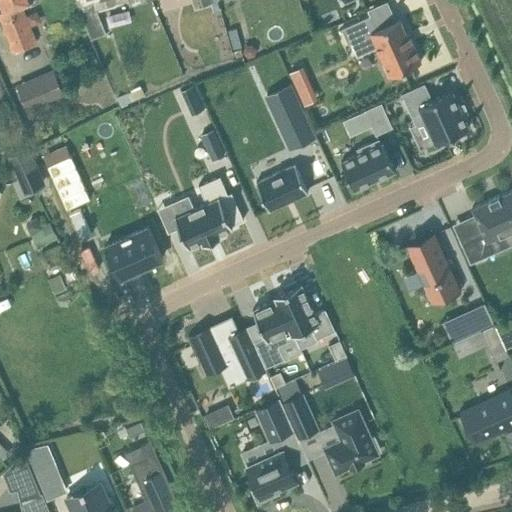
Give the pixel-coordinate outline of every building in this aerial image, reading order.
[(30,0),(0,0),(0,2),(3,10),(0,11),(0,14),(14,50),(36,42),(21,4),(30,0)] [(90,0),(92,3),(79,8),(92,38),(106,31),(97,9),(124,0),(90,0)] [(305,0),(314,23),(344,12),(339,0),(305,0)] [(390,74),(422,60),(408,30),(406,31),(400,18),(378,28),(371,12),(341,26),(348,41),(371,31),(390,74)] [(301,66),(290,71),(297,87),(308,82),(301,66)] [(17,84),(27,110),(36,106),(41,115),(53,109),(49,100),(65,93),(54,68),(17,84)] [(433,98),(425,82),(402,92),(416,123),(425,119),(436,142),(469,127),(452,89),(433,98)] [(193,84),(182,89),(187,100),(198,95),(193,84)] [(290,84),(265,95),(291,151),(315,140),(290,84)] [(381,101),(365,109),(376,133),(393,126),(381,101)] [(156,114),(131,123),(153,181),(177,171),(156,114)] [(193,124),(173,130),(186,169),(206,163),(193,124)] [(213,128),(202,133),(214,160),(225,155),(213,128)] [(369,143),(358,148),(360,152),(343,160),(343,159),(341,160),(354,188),(355,188),(355,187),(395,169),(395,170),(396,169),(383,141),(383,142),(382,142),(379,137),(368,142),(369,143)] [(58,141),(36,151),(56,195),(78,184),(58,141)] [(29,145),(8,155),(24,191),(46,182),(29,145)] [(296,163),(257,181),(269,209),(308,191),(296,163)] [(176,215),(175,215),(188,245),(189,245),(203,239),(204,242),(204,243),(221,236),(220,235),(218,232),(232,226),(233,226),(232,223),(244,218),(232,191),(228,192),(220,174),(199,183),(207,202),(176,215)] [(511,188),(473,207),(485,233),(463,243),(471,261),(494,251),(489,239),(511,228),(511,188)] [(148,225),(104,245),(119,277),(162,257),(148,225)] [(408,242),(406,243),(432,301),(434,301),(433,299),(459,287),(459,289),(461,288),(435,230),(433,231),(434,232),(409,244),(408,242)] [(287,288),(276,293),(296,336),(297,336),(295,332),(311,325),(317,338),(336,329),(326,307),(315,312),(302,283),(302,282),(297,283),(296,280),(285,285),(287,288)] [(254,307),(253,308),(265,334),(254,339),(266,366),(285,357),(279,344),(296,336),(276,293),(275,294),(275,295),(276,295),(277,297),(255,308),(254,307)] [(485,305),(458,317),(466,335),(493,323),(485,305)] [(190,333),(189,334),(206,373),(208,372),(208,371),(226,363),(227,363),(228,363),(228,362),(235,359),(244,377),(247,375),(248,377),(249,377),(249,376),(264,369),(265,370),(266,369),(246,325),(245,326),(245,327),(230,334),(230,333),(228,334),(229,335),(218,340),(211,324),(209,325),(210,325),(191,334),(190,333)] [(511,331),(511,329),(501,334),(507,346),(511,343),(511,331)] [(467,335),(452,342),(459,357),(473,350),(467,335)] [(340,342),(330,347),(335,359),(346,354),(340,342)] [(348,358),(334,364),(341,381),(356,375),(348,358)] [(281,373),(271,377),(277,388),(286,384),(281,373)] [(511,427),(511,392),(509,386),(460,409),(474,442),(505,428),(506,431),(511,427)] [(301,392),(282,401),(299,437),(317,429),(301,392)] [(278,397),(256,407),(271,440),(293,430),(278,397)] [(226,407),(206,416),(211,428),(232,419),(226,407)] [(359,410),(335,421),(344,441),(326,449),(337,473),(355,465),(356,467),(366,463),(365,461),(379,454),(377,450),(381,449),(376,437),(372,438),(359,410)] [(141,423),(126,430),(130,438),(145,432),(141,423)] [(150,440),(140,444),(145,455),(130,462),(146,498),(134,504),(137,511),(149,511),(154,510),(155,511),(183,511),(149,434),(148,434),(150,440)] [(296,479),(283,449),(246,465),(256,486),(252,488),(258,501),(279,492),(277,487),(296,479)] [(24,451),(4,471),(11,489),(37,483),(24,451)] [(53,461),(36,468),(48,498),(65,491),(53,461)] [(81,489),(67,496),(74,511),(113,511),(115,511),(114,509),(113,510),(111,506),(112,506),(112,504),(111,505),(99,481),(85,487),(84,485),(80,487),(81,489)] [(49,511),(42,494),(28,497),(30,509),(16,511),(49,511)]
